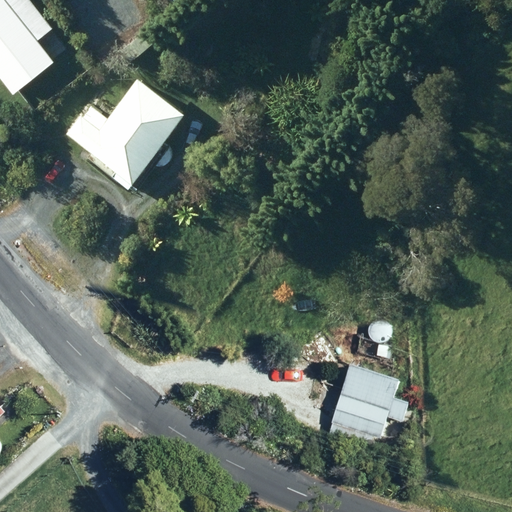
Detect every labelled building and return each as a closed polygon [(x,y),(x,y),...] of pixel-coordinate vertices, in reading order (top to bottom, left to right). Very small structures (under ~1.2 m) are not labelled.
[(0,0),(0,83),(8,94),(49,62),(32,40),(43,31),(18,0),(2,0),(1,1),(0,0)] [(141,32),(119,52),(130,63),(151,43),(141,32)] [(107,35),(86,47),(95,63),(116,51),(107,35)] [(85,160),(124,189),(179,114),(133,80),(105,118),(85,103),(63,134),(90,154),(85,160)] [(373,186),(342,186),(342,226),(373,226),(373,186)] [(325,384),(319,400),(336,405),(325,440),(373,455),(386,415),(401,420),(405,407),(387,402),(393,383),(343,367),(337,388),(325,384)] [(0,421),(11,411),(0,398),(0,391),(1,391),(0,389),(0,421)]
